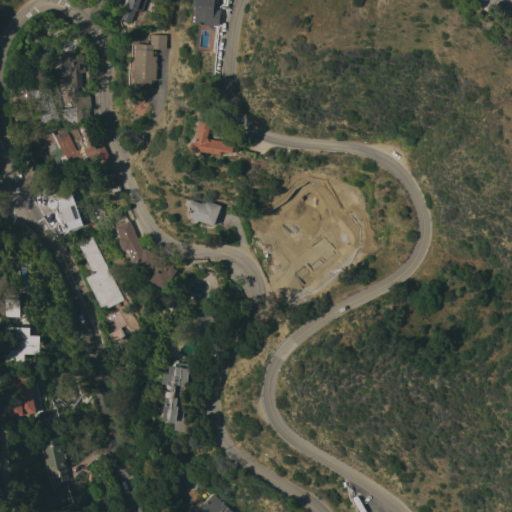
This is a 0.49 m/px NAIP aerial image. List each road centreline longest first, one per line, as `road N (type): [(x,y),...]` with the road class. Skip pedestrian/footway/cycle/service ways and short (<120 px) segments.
road 1 (residential): [(56,0),(102,43),(107,128),(152,233),(178,251),(236,259),(257,278),(259,301),(220,370),(222,437),(247,464),(324,511),(387,497),(279,425),(270,406),(275,367),(286,348),(323,321),(408,271),(425,225),(408,180),(376,154),(270,138),(241,124),(230,99),(242,0)]
road 2 (residential): [(128,511),(67,272),(0,140),(3,47),(39,0)]
